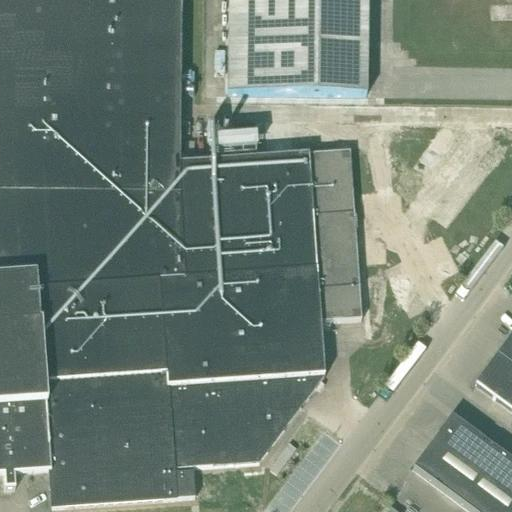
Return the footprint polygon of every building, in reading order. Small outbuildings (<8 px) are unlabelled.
[(0,0),(0,477),(5,477),(6,493),(16,492),(15,476),(52,474),(54,511),(57,511),(195,503),(193,477),(174,478),(174,473),(258,467),(324,379),(321,326),(361,324),(349,155),(179,168),(179,18),(178,0),(0,0)] [(226,0),(226,97),(368,97),(368,0),(226,0)] [(215,140),(216,158),(254,155),(252,137),(215,140)] [(193,144),(184,144),(184,155),(193,155),(193,144)] [(511,415),(511,336),(474,388),(511,415)] [(465,511),(511,511),(511,465),(450,420),(411,472),(465,511)] [(240,500),(239,484),(213,486),(214,502),(240,500)] [(197,496),(198,508),(208,507),(207,495),(197,496)]
